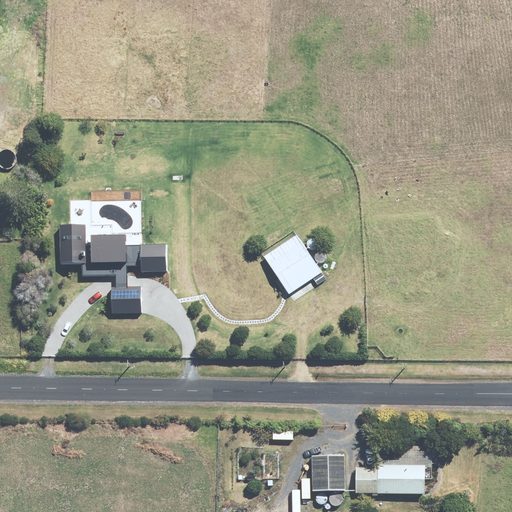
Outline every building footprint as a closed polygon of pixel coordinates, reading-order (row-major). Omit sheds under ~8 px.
[(139,289),(126,289),(126,275),(126,269),(139,269),(140,275),(165,274),(163,263),(165,247),(123,248),(123,240),(88,241),(89,249),(85,249),(85,228),(58,229),(59,268),(70,269),(81,267),(81,278),(115,277),(115,290),(110,290),(108,305),(110,316),(140,315),(138,304),(139,289)] [(273,278),(287,296),(321,274),(295,236),(262,258),(273,278)] [(305,453),(329,437),(320,424),(296,440),(305,453)] [(267,435),(267,447),(290,448),(291,435),(267,435)] [(353,495),(423,496),(423,483),(430,482),(430,452),(405,453),(397,461),(377,461),(374,468),(354,468),(352,482),(353,495)] [(326,493),(344,493),(344,456),(300,457),(301,478),(303,478),(303,492),(310,492),(310,493),(326,493)] [(300,480),(280,479),(278,509),(298,510),(300,480)]
